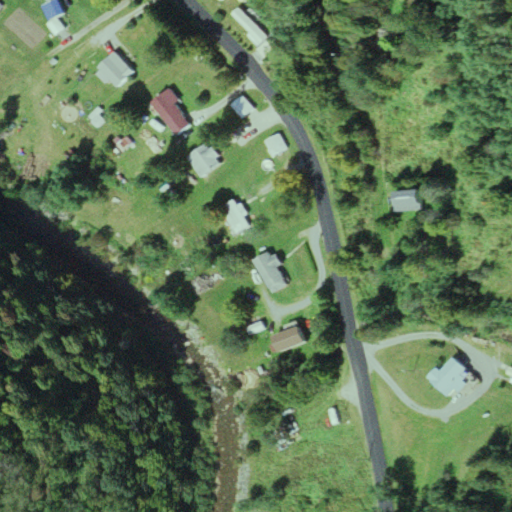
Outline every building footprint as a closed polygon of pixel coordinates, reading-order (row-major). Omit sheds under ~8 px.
[(47,0),(49,3),(44,4),(51,20),(68,14),(62,0),(47,0)] [(233,15),(262,44),(269,36),(241,8),(233,15)] [(376,31),(376,52),(392,52),(392,31),(376,31)] [(134,71),(115,51),(99,67),(118,87),(134,71)] [(192,123),(176,106),(181,100),(169,87),(151,105),(179,135),(192,123)] [(233,104),(242,119),(255,110),(245,96),(233,104)] [(273,156),(287,148),(279,134),(265,142),(273,156)] [(203,178),(224,163),(210,142),(189,157),(203,178)] [(423,210),(422,191),(397,191),(397,211),(423,210)] [(254,225),(238,198),(223,207),(238,234),(254,225)] [(273,250),(256,261),(275,292),(292,282),(273,250)] [(275,336),(282,352),(307,341),(299,325),(275,336)] [(461,374),(467,370),(458,357),(432,375),(448,398),(468,384),(461,374)]
